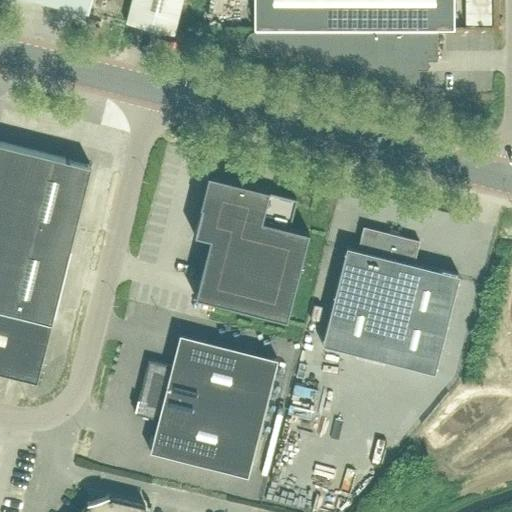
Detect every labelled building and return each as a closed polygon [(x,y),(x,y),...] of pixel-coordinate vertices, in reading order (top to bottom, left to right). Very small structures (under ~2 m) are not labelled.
[(40,0),(49,2),(87,12),(89,0),(40,0)] [(130,0),(125,21),(173,33),(181,0),(130,0)] [(272,55),(290,55),(290,60),(308,60),(308,65),(326,65),(326,69),(344,69),(344,74),(362,74),(362,79),(380,79),(380,84),(398,84),(398,88),(418,88),(418,68),(427,68),(427,59),(436,59),(436,28),(453,28),(452,0),(253,0),(253,30),(252,30),(251,31),(250,31),(249,32),(247,33),(246,35),(246,36),(245,37),(245,38),(245,39),(245,41),(245,42),(246,43),(246,44),(247,45),(248,46),(248,47),(250,48),(251,48),(252,49),(254,49),(254,50),(272,50),(272,55)] [(0,370),(35,379),(90,164),(0,141),(0,370)] [(296,197),(208,175),(193,234),(208,238),(194,296),(286,319),(308,231),(288,226),(296,197)] [(357,248),(345,245),(321,342),(433,370),(458,273),(412,262),(418,239),(362,225),(357,248)] [(148,359),(134,412),(157,418),(149,450),(246,474),(276,358),(179,333),(171,364),(148,359)] [(142,511),(144,504),(111,496),(109,497),(107,494),(86,501),(87,504),(85,505),(78,511),(142,511)]
